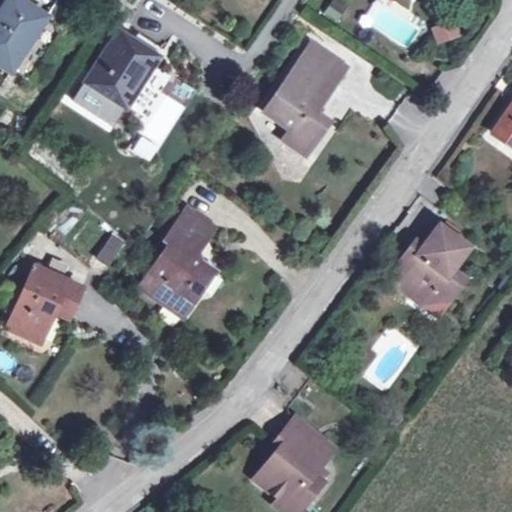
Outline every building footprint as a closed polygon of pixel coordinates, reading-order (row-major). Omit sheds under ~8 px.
[(7,0),(0,11),(0,68),(10,75),(46,18),(17,0),(7,0)] [(431,30),(437,47),(455,41),(449,24),(431,30)] [(83,82),(126,110),(159,58),(116,30),(83,82)] [(265,114),(291,133),(285,143),(304,155),(326,124),(313,116),(343,72),(309,49),(265,114)] [(411,92),(388,119),(410,137),(432,110),(411,92)] [(511,107),(494,134),(511,147),(511,107)] [(149,161),(156,147),(140,138),(132,151),(149,161)] [(167,238),(183,214),(173,207),(157,231),(167,238)] [(186,211),(183,214),(167,238),(165,241),(170,245),(141,290),(183,319),(213,271),(199,262),(198,251),(214,229),(186,211)] [(437,226),(422,247),(418,253),(412,249),(400,265),(406,269),(395,285),(422,305),(433,290),(447,299),(461,281),(449,273),(468,247),(437,226)] [(110,268),(126,242),(111,233),(95,259),(110,268)] [(418,253),(422,247),(416,243),(412,249),(418,253)] [(33,268),(22,292),(12,315),(7,327),(40,343),(53,313),(68,319),(81,289),(33,268)] [(12,315),(22,292),(14,288),(4,312),(12,315)] [(294,418),(269,449),(275,455),(269,462),(254,481),(276,499),(282,499),(297,511),(322,481),(313,474),(333,450),(294,418)] [(263,457),(269,462),(275,455),(269,449),(263,457)] [(297,511),(282,499),(276,499),(270,506),(278,511),(297,511)]
